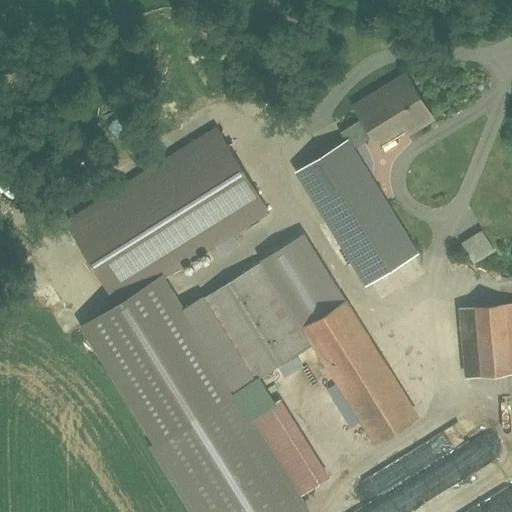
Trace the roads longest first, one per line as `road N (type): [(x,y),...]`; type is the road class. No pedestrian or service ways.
road 1 (unclassified): [(511,40),(477,56),(406,52),(357,81),(279,161),(296,206),(426,383),(511,437)]
road 2 (unknown): [(499,46),(445,126),(395,163),(397,195),(414,226),(452,240)]
road 3 (unknown): [(499,46),(489,142),(452,240)]
